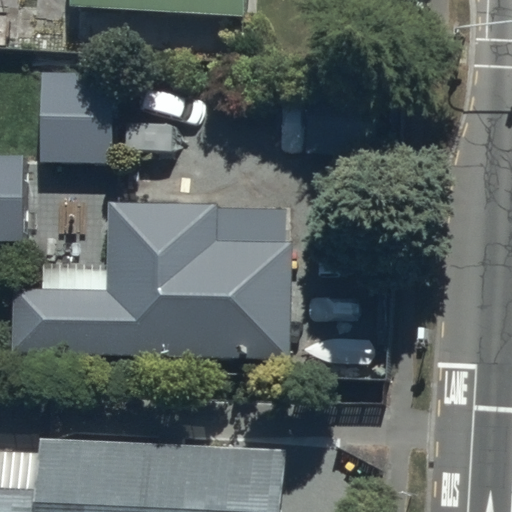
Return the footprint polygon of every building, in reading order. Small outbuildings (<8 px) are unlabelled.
[(79,0),(78,30),(254,36),(255,0),(79,0)] [(0,6),(0,52),(37,54),(38,7),(0,6)] [(113,73),(41,72),(40,161),(111,163),(113,73)] [(0,167),(0,256),(31,257),(31,167),(0,167)] [(21,310),(20,375),(299,379),(301,262),(228,261),(229,223),(115,221),(113,312),(21,310)] [(290,511),(292,469),(50,460),(47,511),(290,511)]
